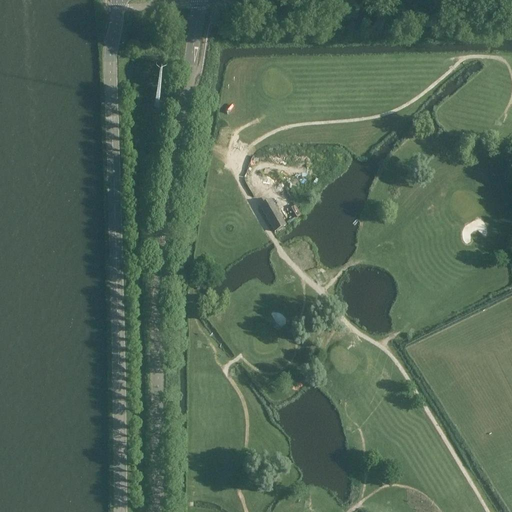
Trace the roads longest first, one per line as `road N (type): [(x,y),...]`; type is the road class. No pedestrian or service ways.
road 1 (unclassified): [(157,511),(157,290),(198,0)]
road 2 (track): [(490,511),(397,357),(368,341),(278,247),(226,155),(180,138)]
road 3 (tertiary): [(112,104),(120,511)]
